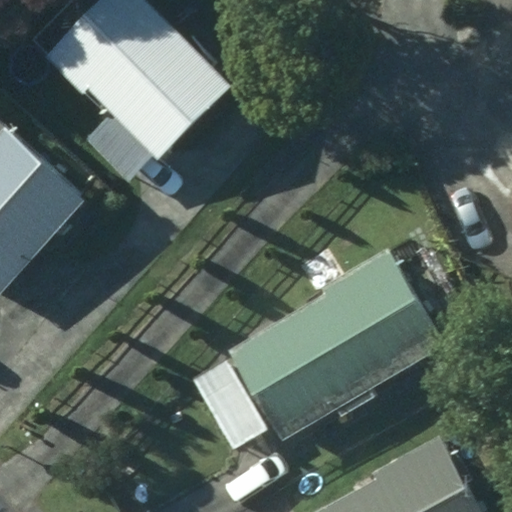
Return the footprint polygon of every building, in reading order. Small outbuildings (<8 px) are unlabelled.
[(137,0),(93,0),(36,56),(73,95),(79,89),(106,116),(81,140),(120,180),(145,156),(148,158),(222,87),(137,0)] [(0,129),(0,279),(75,198),(0,129)] [(226,358),(188,382),(229,449),(268,426),(276,440),(437,342),(379,246),(312,287),(316,292),(221,350),(226,358)] [(443,337),(464,373),(492,356),(471,321),(443,337)] [(500,373),(482,381),(494,406),(511,398),(500,373)] [(477,511),(433,432),(361,473),(366,482),(312,511),(477,511)]
